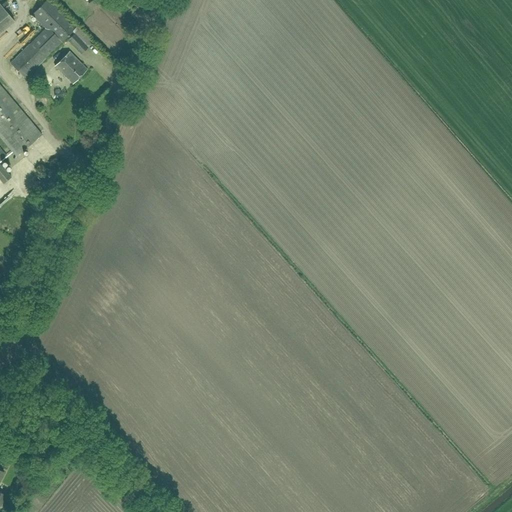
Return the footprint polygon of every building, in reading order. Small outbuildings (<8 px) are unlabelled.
[(25,78),(66,37),(68,39),(67,40),(80,54),(92,42),(48,0),(46,0),(31,15),(45,28),(10,63),(25,78)] [(93,10),(105,0),(92,0),(88,4),(93,10)] [(0,33),(14,21),(0,4),(0,33)] [(16,35),(25,41),(30,34),(21,28),(16,35)] [(72,84),(86,70),(69,51),(54,65),(72,84)] [(0,137),(16,156),(41,134),(0,85),(0,137)] [(39,90),(39,98),(49,97),(49,89),(39,90)] [(0,179),(3,184),(11,177),(0,164),(0,160),(6,156),(0,148),(0,179)] [(39,151),(30,158),(35,163),(43,156),(39,151)] [(44,173),(48,178),(55,171),(51,166),(44,173)] [(0,212),(1,213),(9,206),(7,203),(10,201),(0,191),(0,212)]
